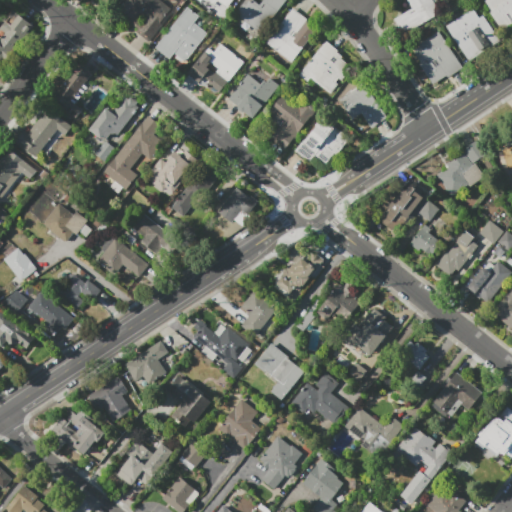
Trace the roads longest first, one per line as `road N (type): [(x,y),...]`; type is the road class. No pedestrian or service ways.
road 1 (tertiary): [(0,417),(253,245)]
road 2 (residential): [(46,0),(258,167)]
road 3 (residential): [(360,249),(511,369)]
road 4 (tertiary): [(360,174),(511,73)]
road 5 (residential): [(339,0),(360,16),(432,124)]
road 6 (residential): [(0,420),(115,511)]
